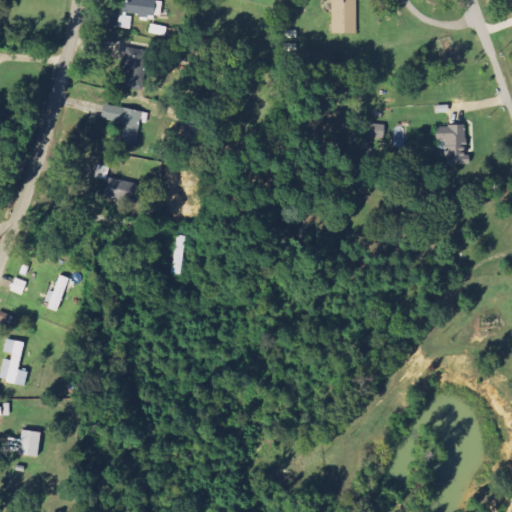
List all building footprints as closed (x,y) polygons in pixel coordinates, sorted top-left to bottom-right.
[(157,15),(157,0),(130,0),(130,14),(157,15)] [(358,0),(334,0),(335,34),(360,33),(358,0)] [(134,16),(121,15),(119,27),(132,29),(134,16)] [(145,90),(151,51),(130,48),(123,87),(145,90)] [(122,122),(118,147),(139,150),(145,110),(107,104),(105,119),(122,122)] [(439,126),(440,142),(447,142),(448,165),(474,164),(474,152),(471,153),(470,143),(469,143),(468,124),(439,126)] [(113,176),(112,195),(140,197),(140,177),(113,176)] [(61,312),(73,278),(63,275),(57,292),(54,291),(49,307),(61,312)] [(28,342),(10,339),(7,352),(16,354),(15,360),(7,359),(3,380),(29,385),(32,371),(23,370),(28,342)] [(22,455),(42,457),(44,432),(25,430),(22,455)]
